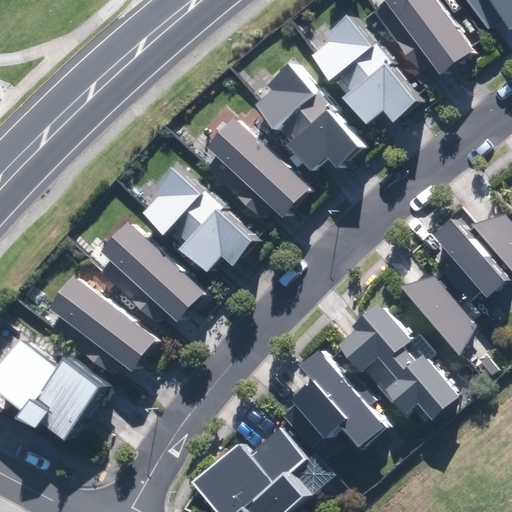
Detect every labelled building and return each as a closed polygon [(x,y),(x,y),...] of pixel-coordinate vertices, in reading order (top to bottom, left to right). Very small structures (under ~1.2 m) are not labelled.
[(479,59),(437,0),(384,0),(443,84),(479,59)] [(511,0),(460,0),(487,35),(496,28),(508,44),(511,41),(511,0)] [(422,113),(353,26),(312,58),(373,135),(388,123),(396,134),(422,113)] [(372,154),(299,68),(258,103),(322,179),(335,168),(343,178),(372,154)] [(321,194),(244,122),(205,163),(283,236),(321,194)] [(262,248),(181,177),(150,213),(231,284),(262,248)] [(461,216),(434,244),(487,305),(511,283),(511,228),(506,220),(473,229),(461,216)] [(212,300),(129,227),(100,260),(182,333),(212,300)] [(436,278),(403,288),(463,364),(474,326),(436,278)] [(161,349),(78,286),(51,321),(134,384),(161,349)] [(390,308),(349,342),(422,431),(463,396),(390,308)] [(65,373),(32,348),(0,390),(0,395),(68,447),(111,390),(74,362),(65,373)] [(312,392),(292,408),(324,446),(340,432),(360,456),(386,434),(321,357),(298,375),(312,392)] [(252,442),(192,493),(208,511),(300,511),(319,496),(301,475),(315,462),(286,428),(259,450),(252,442)]
